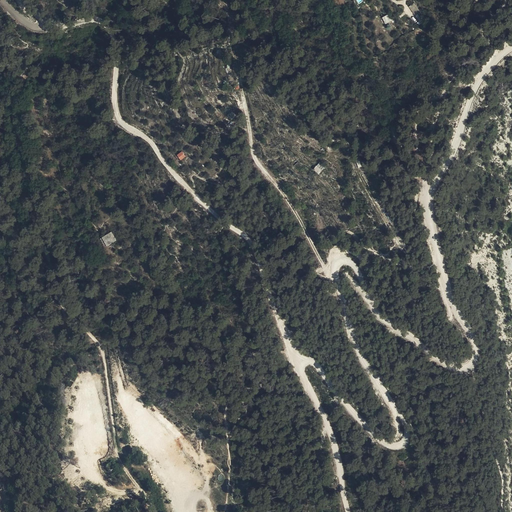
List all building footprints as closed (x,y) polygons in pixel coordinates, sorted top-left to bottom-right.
[(419,12),(414,5),(409,9),(417,23),(420,21),(416,14),(419,12)] [(383,16),(386,23),(393,20),(389,13),(383,16)] [(103,87),(92,91),(94,95),(98,94),(100,99),(106,96),(103,87)] [(314,168),(319,172),(325,166),(320,162),(314,168)] [(215,232),(220,227),(215,222),(211,227),(215,232)] [(112,231),(104,237),(109,244),(117,239),(112,231)] [(137,458),(130,449),(123,455),(130,464),(137,458)] [(120,472),(111,463),(105,469),(113,478),(120,472)]
